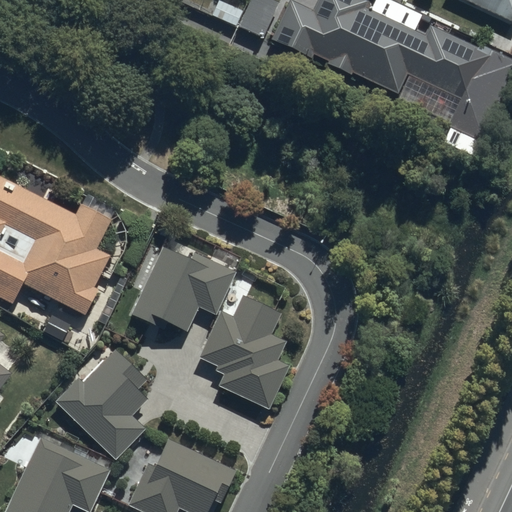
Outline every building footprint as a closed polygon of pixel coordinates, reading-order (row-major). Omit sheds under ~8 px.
[(282,0),(251,0),(239,27),(398,99),(407,78),(463,103),(452,128),(477,139),(511,62),(430,25),(423,37),(364,10),(368,1),(365,0),(316,0),(311,13),(282,0)] [(511,0),(462,0),(511,24),(511,0)] [(75,215),(0,175),(0,301),(14,309),(26,285),(83,314),(112,258),(96,250),(111,221),(80,205),(75,215)] [(168,243),(133,310),(181,336),(198,305),(212,312),(231,276),(168,243)] [(224,372),(219,387),(268,411),(289,368),(276,362),(285,343),(273,337),(283,317),(243,298),(233,318),(221,312),(198,360),(224,372)] [(0,394),(13,378),(0,367),(0,342),(4,338),(0,334),(0,394)] [(114,350),(59,406),(115,460),(145,429),(129,415),(154,389),(114,350)] [(41,437),(5,511),(68,511),(72,504),(88,511),(90,511),(110,471),(41,437)] [(219,511),(238,473),(163,438),(130,506),(141,511),(177,511),(180,508),(187,511),(219,511)]
